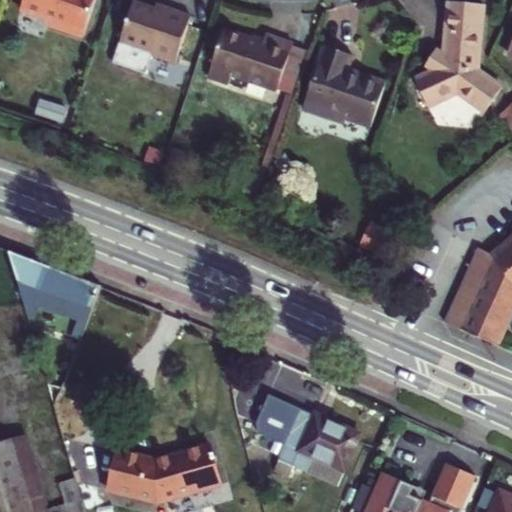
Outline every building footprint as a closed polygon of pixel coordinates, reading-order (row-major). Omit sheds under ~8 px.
[(51,25),(86,38),(98,0),(28,0),(25,10),(53,20),(51,25)] [(171,12),(137,1),(123,44),(179,63),(195,16),(171,8),(171,12)] [(485,74),(490,8),(455,6),(450,58),(439,75),(421,82),(433,109),(465,96),(493,116),(510,92),(485,74)] [(265,43),(227,29),(211,76),(232,83),(235,74),(280,90),(280,89),(295,44),(268,35),(265,43)] [(295,44),(280,89),(295,94),(310,49),(295,44)] [(305,110),(347,124),(348,119),(373,127),(388,81),(350,69),(355,55),(326,46),(305,110)] [(450,58),(442,53),(431,68),(439,75),(450,58)] [(446,321),(498,345),(511,312),(511,241),(494,256),(478,248),(446,321)] [(87,331),(103,285),(11,251),(31,316),(38,318),(44,302),(63,309),(59,320),(87,331)] [(59,320),(63,309),(44,302),(38,318),(86,336),(87,331),(59,320)] [(321,414),(275,394),(262,423),(265,433),(288,443),(281,459),(296,466),(305,448),(348,467),(364,432),(321,414)] [(13,439),(36,511),(90,511),(86,496),(52,507),(29,435),(13,439)] [(36,511),(13,439),(0,443),(0,511),(36,511)] [(157,459),(119,449),(109,491),(158,503),(222,485),(210,444),(157,459)] [(415,486),(383,472),(365,511),(455,511),(458,508),(462,510),(477,477),(447,464),(430,504),(423,501),(411,496),(415,486)] [(427,492),(415,486),(411,496),(423,501),(427,492)] [(511,511),(511,494),(499,489),(489,511),(511,511)]
